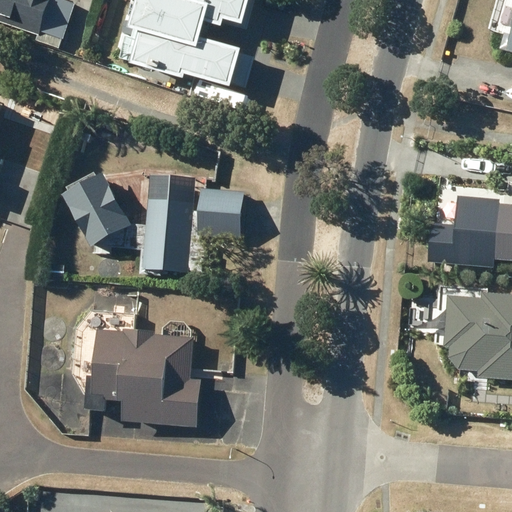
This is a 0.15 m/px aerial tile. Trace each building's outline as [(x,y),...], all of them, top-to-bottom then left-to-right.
[(10,26),(35,35),(34,39),(58,48),(73,3),(63,0),(0,0),(0,15),(12,20),(10,26)] [(136,0),(127,30),(140,34),(130,66),(182,81),(184,76),(228,89),(230,83),(244,88),(253,59),(239,55),(240,51),(198,39),(203,22),(220,27),(222,20),(246,28),(254,0),(136,0)] [(503,33),(499,49),(511,52),(511,29),(510,35),(503,33)] [(25,95),(21,106),(32,110),(36,98),(25,95)] [(66,100),(58,122),(71,127),(78,104),(66,100)] [(61,197),(89,248),(129,226),(102,175),(61,197)] [(149,175),(142,270),(187,274),(188,270),(202,271),(204,244),(199,243),(199,235),(238,238),(241,193),(201,190),(197,234),(191,233),(195,179),(149,175)] [(511,206),(495,205),(490,260),(511,261),(511,206)] [(443,347),(448,348),(447,357),(458,370),(477,372),(477,378),(511,380),(511,295),(482,293),(482,299),(447,296),(443,347)] [(123,402),(122,423),(194,429),(198,382),(188,381),(191,339),(154,336),(154,334),(123,331),(123,334),(97,332),(93,379),(86,379),(84,411),(103,413),(104,401),(123,402)]
